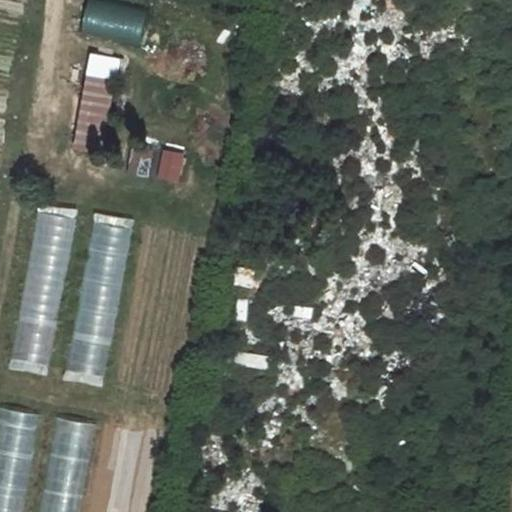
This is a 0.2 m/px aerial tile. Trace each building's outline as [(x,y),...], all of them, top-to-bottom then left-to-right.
[(102,38),(139,42),(142,8),(105,4),(102,38)] [(82,54),(81,134),(110,134),(111,54),(82,54)] [(53,359),(69,215),(36,211),(25,305),(36,306),(34,323),(37,323),(33,356),(53,359)] [(108,372),(127,226),(92,222),(79,322),(77,322),(71,367),(108,372)] [(0,511),(19,511),(38,413),(1,406),(0,410),(0,511)] [(40,511),(80,511),(89,420),(50,416),(40,511)]
